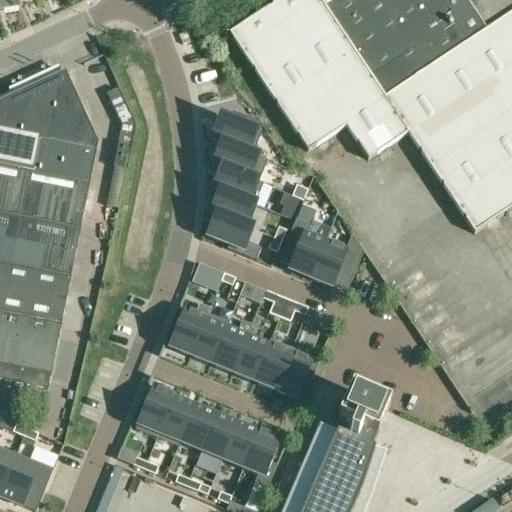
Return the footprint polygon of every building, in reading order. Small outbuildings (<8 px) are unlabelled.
[(16,0),(0,0),(0,11),(20,8),(19,3),(17,3),(16,0)] [(511,0),(281,0),(229,35),(308,153),(346,128),(368,161),(408,135),(474,235),(511,209),(511,0)] [(64,73),(0,102),(0,214),(80,230),(97,145),(64,73)] [(120,98),(109,103),(120,127),(117,145),(118,145),(128,147),(129,147),(133,126),(120,98)] [(219,119),(210,141),(220,145),(252,157),(261,136),(259,135),(261,131),(254,121),(248,118),(243,129),(219,119)] [(128,147),(118,145),(113,169),(123,171),(128,147)] [(220,145),(211,167),(220,170),(258,184),(267,163),(252,157),(220,145)] [(220,170),(211,191),(218,194),(254,207),(263,186),(258,184),(220,170)] [(296,187),(292,198),(298,201),(303,203),(307,192),(296,187)] [(218,194),(209,215),(214,217),(248,229),(256,208),(254,207),(218,194)] [(288,197),(283,210),(293,214),(298,201),(292,198),(288,197)] [(0,214),(0,382),(48,392),(80,230),(0,214)] [(214,217),(206,238),(229,248),(228,252),(255,263),(260,250),(247,244),(253,231),(248,229),(214,217)] [(325,243),(306,235),(309,227),(295,221),(285,246),(297,251),(288,272),(310,281),(325,243)] [(285,234),(278,231),(274,241),(282,244),(285,234)] [(338,275),(352,281),(363,254),(353,239),(350,238),(345,251),(325,243),(310,281),(332,290),(338,275)] [(274,241),(270,251),(278,254),(282,244),(274,241)] [(212,271),(204,289),(216,294),(220,283),(223,276),(212,271)] [(223,276),(220,283),(232,288),(235,280),(223,276)] [(255,289),(250,302),(260,306),(262,301),(265,293),(255,289)] [(277,298),(266,293),(262,301),(274,305),(277,298)] [(308,310),(296,305),(293,313),(305,318),(308,310)] [(175,332),(168,349),(190,358),(207,316),(209,311),(199,307),(195,316),(183,312),(183,314),(177,311),(170,329),(175,332)] [(305,318),(302,324),(315,329),(320,315),(308,310),(305,318)] [(229,325),(207,316),(190,358),(212,367),(227,330),(229,325)] [(212,367),(232,375),(248,338),(227,330),(212,367)] [(252,384),(268,346),(248,338),(232,375),(252,384)] [(270,342),(268,346),(252,384),(274,393),(292,350),(270,342)] [(304,384),(309,386),(317,366),(312,364),(314,359),(292,350),(274,393),(297,401),(304,384)] [(143,412),(137,410),(131,424),(137,426),(134,432),(156,441),(173,399),(152,390),(143,412)] [(375,441),(390,406),(351,390),(337,423),(341,425),(338,434),(336,433),(303,511),(352,511),(376,450),(371,448),(375,440),(375,441)] [(195,407),(173,399),(156,441),(177,449),(195,407)] [(178,450),(180,445),(200,453),(216,416),(195,407),(177,449),(178,450)] [(200,453),(221,462),(237,424),(216,416),(200,453)] [(221,462),(243,471),(258,433),(237,424),(221,462)] [(15,427),(12,434),(24,439),(27,431),(15,427)] [(27,431),(24,439),(35,443),(38,436),(27,431)] [(258,433),(243,471),(257,477),(253,486),(266,491),(276,467),(271,465),(280,442),(258,433)] [(6,482),(17,456),(0,449),(0,497),(6,484),(6,482)] [(36,511),(53,471),(17,456),(6,482),(6,484),(0,497),(0,499),(11,504),(31,511),(36,511)] [(136,460),(133,467),(144,472),(147,464),(136,460)] [(158,469),(147,464),(144,472),(155,476),(158,469)] [(189,481),(178,477),(175,484),(186,489),(189,481)] [(186,489),(197,493),(200,486),(189,481),(186,489)] [(228,506),(231,499),(220,494),(217,502),(228,506)]
